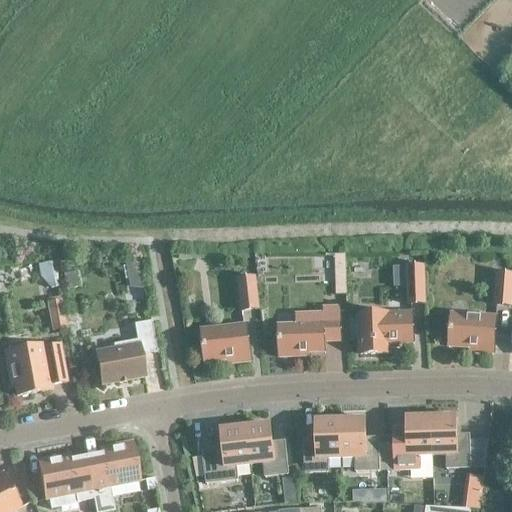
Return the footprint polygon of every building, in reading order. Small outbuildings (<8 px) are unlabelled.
[(346,296),(344,257),(334,257),(335,297),(346,296)] [(424,268),(406,268),(407,306),(425,305),(424,268)] [(511,304),(511,276),(496,275),(494,307),(511,308),(511,304)] [(255,279),(237,281),(241,313),(259,311),(255,279)] [(66,331),(60,302),(46,305),(52,334),(66,331)] [(323,315),(295,316),(296,327),(277,328),(278,359),(310,358),(310,354),(325,354),(325,343),(341,343),(340,309),(322,309),(323,315)] [(358,316),(360,356),(389,355),(388,345),(413,345),(412,316),(387,317),(387,315),(358,316)] [(469,353),(493,355),(496,319),(450,316),(448,348),(469,350),(469,353)] [(96,354),(102,386),(145,378),(141,357),(157,354),(151,322),(134,326),(137,341),(113,346),(114,351),(96,354)] [(201,332),(204,364),(225,362),(226,365),(251,362),(246,327),(201,332)] [(16,398),(52,392),(51,387),(66,384),(59,346),(44,349),(43,346),(23,350),(23,347),(19,345),(10,346),(7,350),(7,353),(3,353),(10,387),(14,386),(16,398)] [(431,416),(432,457),(445,457),(446,471),(470,470),(469,442),(457,442),(456,419),(449,419),(449,415),(431,416)] [(419,458),(432,457),(431,416),(413,416),(413,420),(406,420),(407,444),(394,444),(395,472),(419,472),(419,458)] [(328,460),(341,460),(340,418),(322,419),(322,423),(315,423),(316,447),(303,447),(304,475),(328,474),(328,460)] [(340,418),(341,460),(354,460),(355,474),(379,473),(378,445),(366,445),(365,421),(358,421),(358,418),(340,418)] [(245,425),(249,467),(263,465),(264,479),(288,476),(285,448),(272,450),(270,426),(263,427),(262,423),(245,425)] [(236,468),(249,467),(245,425),(227,427),(227,431),(220,432),(223,456),(202,458),(206,486),(238,482),(236,468)] [(93,501),(94,511),(113,511),(109,489),(139,483),(131,444),(100,450),(101,456),(85,459),(93,501)] [(68,456),(37,462),(45,502),(74,496),(76,504),(93,501),(85,459),(70,462),(68,456)] [(0,511),(17,511),(20,511),(1,476),(0,476),(0,511)]
